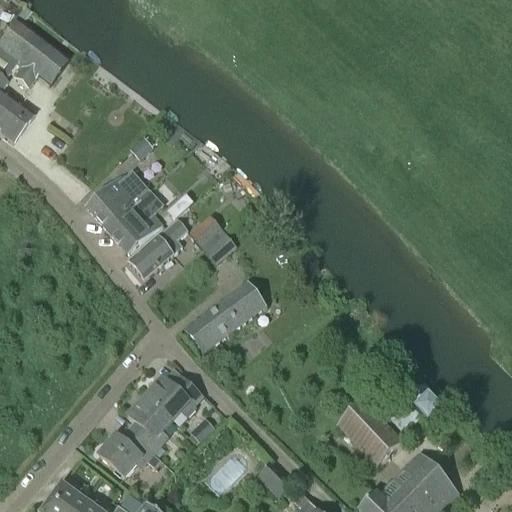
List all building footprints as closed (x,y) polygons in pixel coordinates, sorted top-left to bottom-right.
[(0,46),(0,139),(8,146),(12,149),(34,121),(1,96),(7,88),(4,86),(17,69),(22,73),(14,83),(27,92),(55,55),(20,28),(29,17),(22,12),(13,24),(16,26),(0,46)] [(144,142),(141,145),(130,154),(139,165),(153,153),(146,145),(144,142)] [(87,210),(107,231),(124,215),(127,217),(142,204),(141,202),(150,193),(132,174),(123,182),(120,179),(87,210)] [(124,215),(107,231),(130,256),(163,227),(142,204),(127,217),(124,215)] [(167,215),(175,223),(187,212),(180,204),(167,215)] [(189,239),(200,253),(222,234),(222,233),(210,221),(198,231),(189,239)] [(237,252),(226,239),(241,227),(236,221),(222,233),(222,234),(200,253),(215,270),(237,252)] [(176,225),(130,265),(145,283),(182,251),(176,245),(186,237),(176,225)] [(266,309),(249,286),(186,333),(204,356),(266,309)] [(145,399),(173,425),(182,415),(186,420),(203,402),(180,380),(171,390),(161,381),(145,399)] [(426,396),(430,393),(424,387),(388,420),(405,438),(422,422),(428,429),(443,415),(426,396)] [(169,442),(163,437),(173,425),(145,399),(128,418),(136,425),(128,434),(155,458),(155,459),(159,462),(165,454),(162,451),(169,442)] [(403,447),(364,406),(338,431),(376,472),(403,447)] [(141,475),(155,459),(155,458),(128,434),(121,442),(117,439),(100,459),(126,481),(135,469),(141,475)] [(361,511),(443,511),(457,499),(418,458),(379,497),(378,496),(361,511)] [(279,501),(291,489),(271,468),(259,481),(279,501)] [(116,511),(98,511),(88,504),(63,486),(44,511),(124,511),(119,508),(116,511)] [(130,496),(120,509),(124,511),(143,511),(146,509),(130,496)] [(316,511),(310,505),(308,506),(302,498),(293,506),(298,511),(316,511)]
